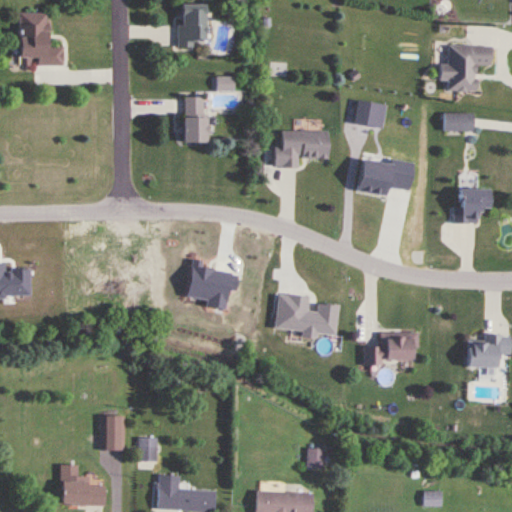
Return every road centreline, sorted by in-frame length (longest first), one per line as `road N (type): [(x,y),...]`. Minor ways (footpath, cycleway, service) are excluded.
road 1 (residential): [(0,211),(237,215),(410,274),(511,278)]
road 2 (residential): [(121,212),(121,0)]
